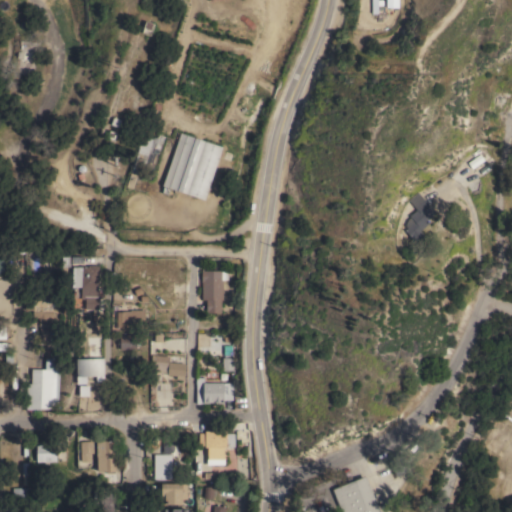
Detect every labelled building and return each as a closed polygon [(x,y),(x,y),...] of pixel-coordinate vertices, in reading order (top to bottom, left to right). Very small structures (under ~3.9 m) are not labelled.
[(195,90),(187,118),(175,114),(183,86),(195,90)] [(511,102),(509,102),(509,108),(492,106),(493,91),(510,92),(511,92),(511,102)] [(166,189),(209,200),(222,145),(178,135),(166,189)] [(480,146),(486,149),(493,159),(489,162),(493,168),(476,180),(460,159),(476,148),(480,146)] [(410,217),(409,216),(417,209),(408,199),(418,192),(435,213),(426,220),(429,223),(420,230),(425,237),(416,244),(405,230),(407,228),(405,226),(407,220),(410,217)] [(98,266),(97,307),(83,307),(83,299),(81,299),(81,287),(72,287),(72,267),(82,266),(88,266),(88,265),(98,266)] [(202,282),(201,282),(201,270),(205,270),(222,270),(222,271),(228,271),(228,280),(223,280),(222,300),(221,300),(221,313),(206,313),(206,300),(202,300),(202,282)] [(25,299),(34,299),(34,294),(59,295),(58,312),(53,311),(52,328),(39,327),(39,318),(32,317),(33,310),(25,310),(25,299)] [(145,310),(145,319),(148,319),(148,329),(116,329),(116,312),(122,312),(122,311),(130,311),(130,310),(145,310)] [(136,335),(136,350),(119,350),(119,344),(118,344),(118,340),(120,340),(120,335),(136,335)] [(169,356),(169,362),(178,362),(178,360),(183,361),(182,363),(185,363),(183,380),(176,379),(176,376),(167,375),(167,373),(159,372),(159,370),(150,369),(151,355),(169,356)] [(27,383),(31,383),(32,369),(45,369),(45,358),(59,358),(58,407),(55,407),(55,409),(26,408),(27,383)] [(104,358),(104,375),(76,376),(76,358),(104,358)] [(233,400),(224,400),(224,402),(204,402),(204,403),(196,403),(196,377),(204,377),(204,382),(206,382),(206,383),(233,383),(233,400)] [(225,431),(225,434),(234,434),(234,447),(223,447),(223,459),(207,459),(207,448),(204,448),(204,446),(198,446),(198,433),(204,433),(204,431),(225,431)] [(97,457),(96,457),(96,438),(100,438),(101,440),(113,440),(114,447),(117,447),(117,452),(114,452),(115,481),(106,481),(106,471),(97,472),(97,457)] [(153,480),(153,455),(162,455),(162,438),(177,438),(177,457),(171,457),(171,480),(153,480)] [(94,441),(94,453),(90,453),(90,461),(81,462),(80,441),(94,441)] [(36,462),(36,444),(56,444),(56,462),(36,462)] [(388,457),(401,451),(401,452),(408,470),(395,475),(392,466),(388,457)] [(379,511),(341,511),(332,489),(365,476),(379,511)] [(187,500),(182,499),(182,505),(164,504),(164,496),(160,495),(161,483),(187,484),(187,500)] [(92,505),(92,492),(111,491),(111,505),(92,505)]
